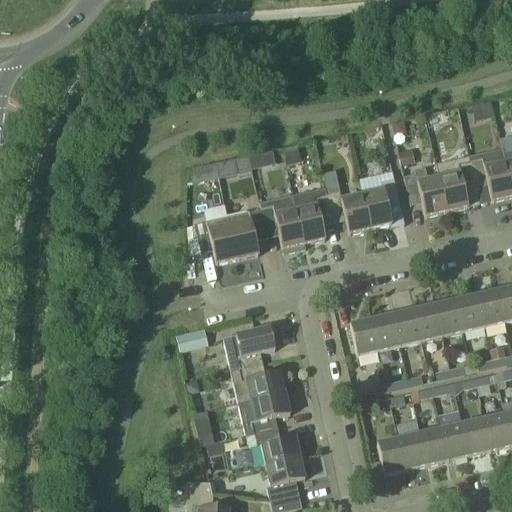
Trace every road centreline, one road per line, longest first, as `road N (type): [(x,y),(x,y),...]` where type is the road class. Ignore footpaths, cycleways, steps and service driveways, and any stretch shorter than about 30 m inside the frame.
road 1 (residential): [(353,511),(301,285)]
road 2 (residential): [(301,285),(511,237)]
